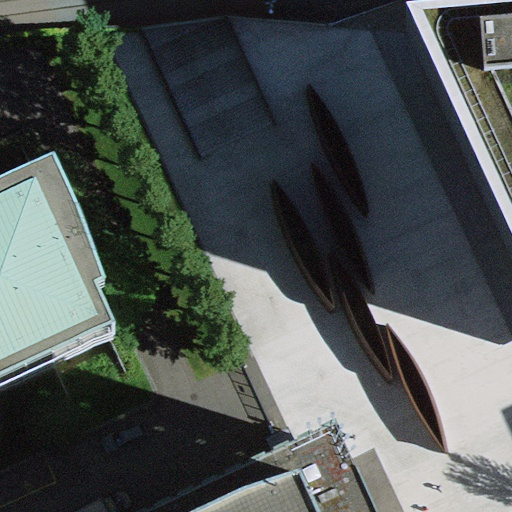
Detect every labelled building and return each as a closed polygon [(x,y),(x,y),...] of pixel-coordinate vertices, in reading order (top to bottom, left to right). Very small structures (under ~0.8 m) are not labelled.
[(123,0),(144,55),(198,201),(324,160),(271,0),(123,0)] [(486,219),(511,275),(511,32),(403,42),(486,219)] [(39,186),(0,204),(0,387),(109,337),(39,186)] [(511,373),(447,217),(394,237),(446,367),(505,511),(508,511),(511,510),(511,373)] [(364,511),(335,448),(195,511),(364,511)]
